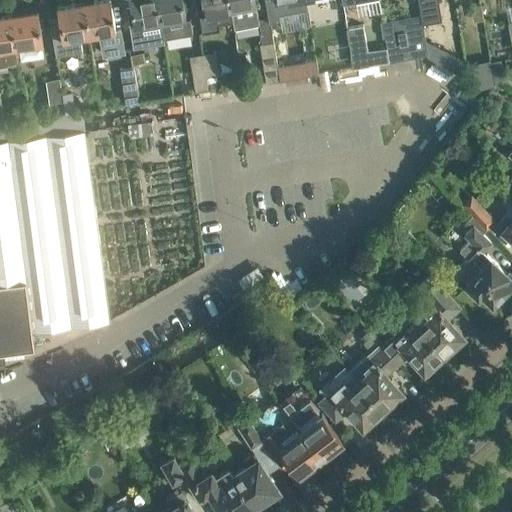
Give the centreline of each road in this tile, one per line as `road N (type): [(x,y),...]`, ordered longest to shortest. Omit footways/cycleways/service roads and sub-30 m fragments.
road 1 (residential): [(511,334),(411,431),(308,511)]
road 2 (tertiary): [(387,511),(511,401)]
